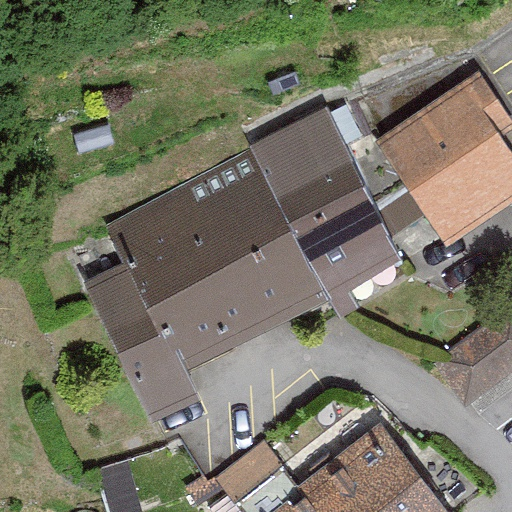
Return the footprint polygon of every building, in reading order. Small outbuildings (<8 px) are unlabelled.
[(511,112),(491,79),(389,142),(451,244),(511,206),(511,142),(500,124),(511,117),(511,112)] [(360,106),(335,120),(355,156),(380,143),(360,106)] [(335,120),(261,159),(336,302),(348,324),(365,314),(354,293),(411,263),(355,156),(335,120)] [(209,411),(191,379),(336,302),(261,159),(116,236),(135,271),(96,292),(170,432),(209,411)] [(511,369),(511,312),(437,364),(464,403),(511,369)] [(225,483),(248,511),(455,511),(388,429),(307,495),(269,447),(225,483)]
